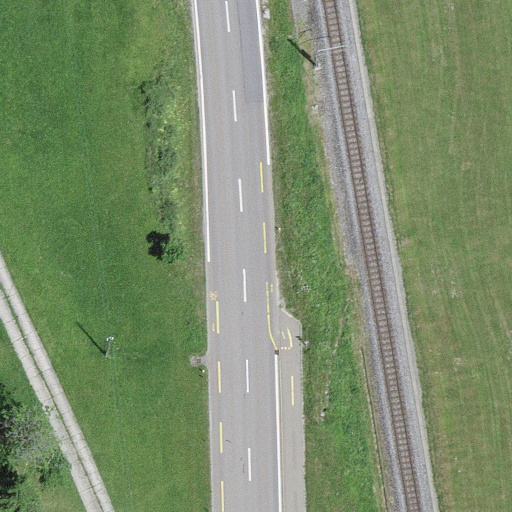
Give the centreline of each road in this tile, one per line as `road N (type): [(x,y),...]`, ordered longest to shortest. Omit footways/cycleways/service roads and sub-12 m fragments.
road 1 (secondary): [(226,0),(252,511)]
road 2 (track): [(0,290),(99,511)]
